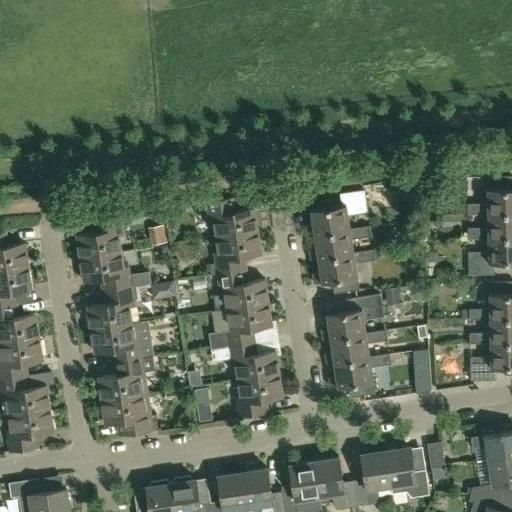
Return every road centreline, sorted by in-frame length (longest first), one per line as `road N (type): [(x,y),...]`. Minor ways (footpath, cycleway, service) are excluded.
road 1 (residential): [(85,455),(48,220)]
road 2 (residential): [(312,422),(281,197)]
road 3 (residential): [(107,466),(299,434),(312,422)]
road 4 (residential): [(312,422),(511,394)]
